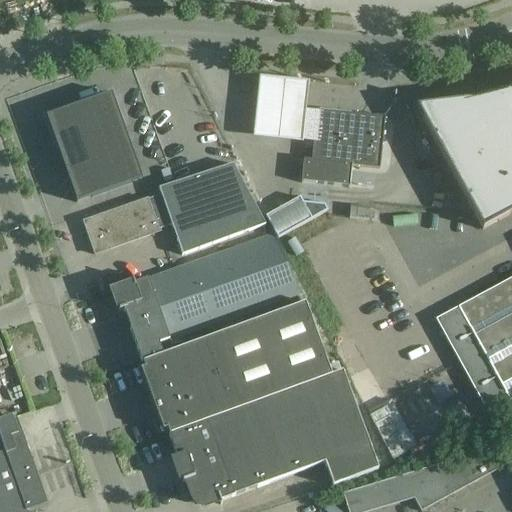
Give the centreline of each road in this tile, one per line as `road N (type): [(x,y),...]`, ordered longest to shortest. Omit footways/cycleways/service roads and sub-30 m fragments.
road 1 (unclassified): [(0,72),(86,40),(139,33),(416,53),(511,29)]
road 2 (unknown): [(398,283),(371,248),(326,269),(398,444),(419,454),(457,435),(442,378)]
road 3 (unclassified): [(120,511),(0,168)]
road 4 (unknown): [(511,230),(398,283)]
